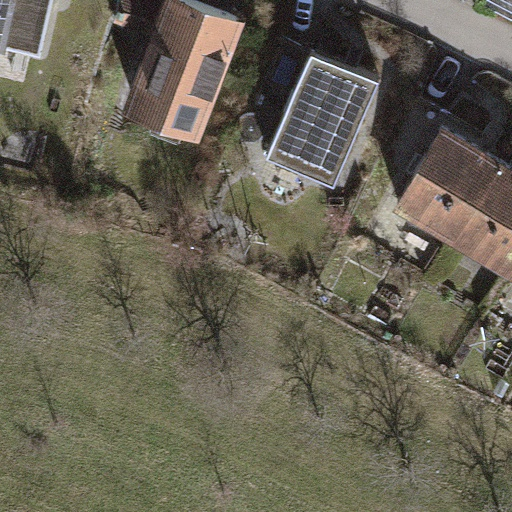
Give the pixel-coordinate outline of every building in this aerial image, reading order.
[(124,0),(0,0),(0,51),(44,61),(52,24),(117,38),(118,32),(124,0)] [(246,27),(179,1),(179,0),(124,0),(118,32),(157,41),(130,110),(203,138),(246,27)] [(382,83),(316,56),(273,157),(340,185),(382,83)] [(505,164),(426,117),(393,172),(416,186),(400,212),(457,245),(505,164)] [(511,168),(505,164),(457,245),(474,256),(466,269),(500,289),(508,275),(511,277),(511,168)]
